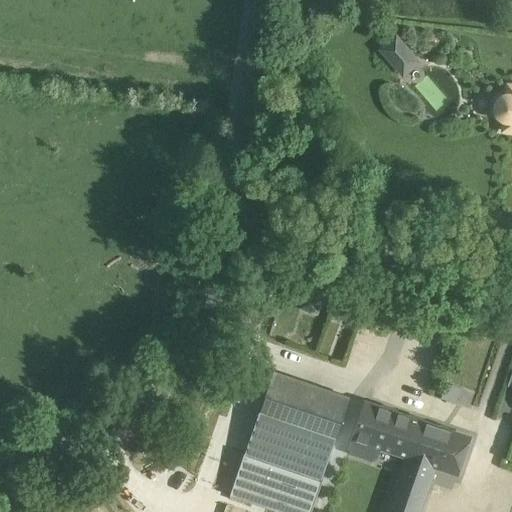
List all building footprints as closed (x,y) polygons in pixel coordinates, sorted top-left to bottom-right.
[(397,33),(378,51),(404,79),(423,61),(397,33)] [(440,110),(451,101),(429,73),(417,83),(440,110)] [(511,88),(511,89),(510,96),(505,97),(500,99),(497,103),(496,107),(496,112),(498,117),(502,120),(506,121),(506,129),(511,129),(511,88)] [(296,325),(304,325),(303,319),(323,317),(321,289),(293,292),(296,325)] [(355,323),(360,310),(340,302),(335,316),(355,323)] [(349,398),(273,372),(259,413),(335,440),(349,398)] [(391,412),(366,404),(355,438),(379,447),(391,412)] [(438,428),(391,412),(379,447),(397,453),(426,463),(438,428)] [(335,440),(259,413),(240,471),(316,497),(335,440)] [(469,439),(438,428),(426,463),(435,466),(457,473),(469,439)] [(426,463),(397,453),(388,481),(396,484),(386,511),(419,511),(435,466),(426,463)] [(310,511),(316,497),(240,471),(232,495),(282,511),(310,511)] [(441,471),(439,479),(457,485),(460,477),(441,471)]
